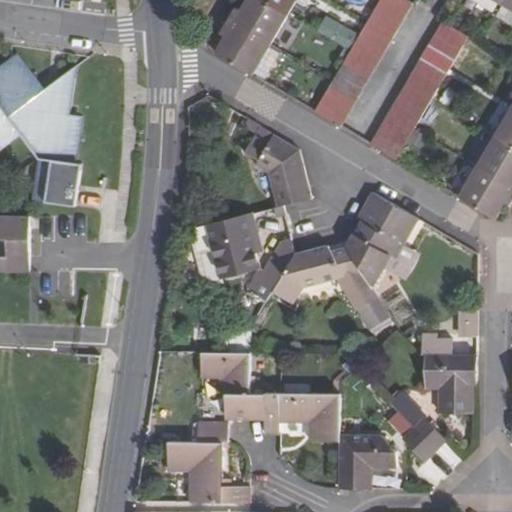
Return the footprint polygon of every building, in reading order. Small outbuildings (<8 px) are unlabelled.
[(229,21),(271,46),(289,15),(262,0),(247,0),(242,10),(237,8),(229,21)] [(262,0),(289,15),(298,0),(262,0)] [(381,0),(380,2),(406,18),(413,5),(403,0),(381,0)] [(511,0),(505,0),(503,5),(511,9),(511,0)] [(373,15),(398,30),(406,18),(380,2),(373,15)] [(350,48),(359,31),(328,15),(319,32),(350,48)] [(365,27),(391,42),(398,30),(373,15),(368,22),(365,27)] [(217,53),(253,75),(271,46),(229,21),(222,34),(227,37),(217,53)] [(437,35),(461,51),(469,38),(443,23),(437,35)] [(0,37),(15,40),(16,29),(0,25),(0,37)] [(359,38),(385,54),(391,42),(365,27),(359,38)] [(429,48),(455,62),(461,51),(437,35),(429,48)] [(94,41),(66,37),(64,48),(92,53),(94,41)] [(351,52),(377,66),(385,54),(359,38),(351,52)] [(421,60),(447,75),(450,70),(455,62),(429,48),(421,60)] [(344,63),(370,78),(377,66),(351,52),(344,63)] [(35,200),(77,206),(81,162),(76,162),(82,116),(71,115),(75,77),(70,71),(38,93),(34,85),(34,83),(34,81),(34,77),(33,73),(32,70),(30,68),(28,65),(25,63),(23,62),(19,60),(16,60),(13,60),(9,61),(6,63),(3,64),(0,66),(0,145),(2,148),(23,134),(40,158),(35,200)] [(415,71),(440,86),(447,75),(421,60),(415,71)] [(338,75),(363,91),(370,78),(344,63),(338,75)] [(408,84),(432,100),(440,86),(415,71),(408,84)] [(332,82),(329,88),(356,103),(363,91),(338,75),(332,82)] [(400,96),(426,111),(432,100),(408,84),(400,96)] [(323,99),(349,114),(356,103),(329,88),(323,99)] [(393,108),(419,123),(426,111),(400,96),(393,108)] [(315,112),(342,127),(349,114),(323,99),(315,112)] [(386,120),(412,136),(415,130),(419,123),(393,108),(386,120)] [(511,108),(495,138),(511,147),(511,108)] [(379,133),(405,148),(412,136),(386,120),(379,133)] [(273,175),(281,208),(285,207),(314,199),(301,151),(263,128),(248,155),(262,163),(260,168),(273,175)] [(371,145),(398,160),(405,148),(379,133),(371,145)] [(477,167),(511,187),(511,147),(495,138),(477,167)] [(460,197),(497,219),(507,202),(511,205),(511,204),(511,187),(477,167),(460,197)] [(348,248),(369,281),(377,265),(383,255),(395,262),(404,247),(419,220),(375,194),(359,220),(363,222),(348,248)] [(211,225),(225,279),(263,270),(257,247),(253,233),(258,233),(254,215),(211,225)] [(0,270),(31,270),(31,217),(0,216),(0,238),(8,238),(8,255),(0,255),(0,270)] [(253,233),(257,247),(262,246),(258,233),(253,233)] [(265,273),(280,282),(297,254),(293,240),(283,243),(265,273)] [(405,280),(419,256),(404,247),(395,262),(383,255),(377,265),(405,280)] [(274,294),(296,306),(306,289),(349,278),(354,297),(375,292),(369,281),(348,248),(325,254),(323,248),(297,254),(280,282),(274,294)] [(478,340),(479,313),(460,312),(459,339),(478,340)] [(423,337),(423,357),(427,356),(453,356),(454,341),(436,341),(436,336),(423,337)] [(227,420),(230,420),(266,420),(266,394),(253,394),(252,355),(202,353),(201,378),(228,378),(227,420)] [(440,415),(471,415),(471,385),(478,385),(478,356),(453,356),(427,356),(426,384),(441,384),(440,415)] [(266,420),(265,434),(282,434),(282,424),(310,424),(309,442),(341,442),(341,437),(341,395),(281,394),(266,394),(266,420)] [(425,420),(415,429),(437,451),(446,441),(425,420)] [(425,463),(437,451),(415,429),(402,440),(425,463)] [(197,431),(197,443),(225,443),(225,431),(197,431)] [(341,442),(340,490),(374,490),(374,469),(397,468),(397,453),(383,438),(341,437),(341,442)] [(190,472),(190,504),(249,505),(248,487),(224,486),(225,443),(197,443),(167,444),(167,471),(190,472)]
